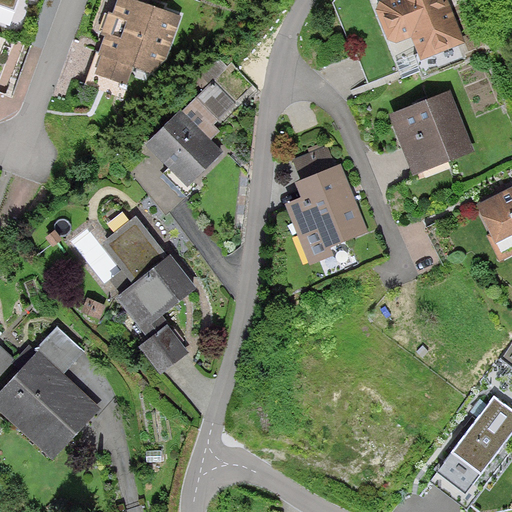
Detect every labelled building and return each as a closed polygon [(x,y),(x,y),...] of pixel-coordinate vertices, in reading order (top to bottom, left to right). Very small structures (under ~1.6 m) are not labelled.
[(0,0),(0,8),(15,13),(19,0),(0,0)] [(124,0),(110,0),(94,48),(131,61),(154,69),(172,17),(124,0)] [(464,44),(446,0),(391,0),(380,4),(376,12),(387,40),(398,44),(410,39),(419,62),(464,44)] [(119,96),(131,61),(94,48),(82,83),(119,96)] [(197,83),(204,91),(225,71),(218,63),(197,83)] [(183,112),(211,141),(220,133),(214,126),(220,121),(217,119),(249,89),(229,68),(225,71),(204,91),(183,112)] [(451,91),(390,115),(414,175),(475,151),(451,91)] [(183,112),(149,144),(187,186),(223,153),(211,141),(183,112)] [(310,206),(296,211),(320,271),(338,264),(334,255),(370,241),(344,175),(304,190),(310,206)] [(511,187),(474,202),(496,256),(511,250),(511,187)] [(102,245),(134,286),(168,259),(164,254),(136,218),(102,245)] [(55,232),(47,238),(53,246),(61,240),(55,232)] [(171,257),(168,259),(134,286),(118,299),(144,333),(187,299),(197,292),(171,257)] [(372,273),(353,282),(361,298),(380,289),(372,273)] [(88,300),(82,313),(99,321),(105,308),(88,300)] [(37,353),(62,377),(85,352),(58,327),(37,353)] [(168,327),(142,348),(162,374),(189,353),(168,327)] [(411,340),(398,356),(421,374),(434,358),(411,340)] [(0,375),(14,360),(0,346),(0,375)] [(37,353),(0,393),(0,411),(57,463),(103,413),(62,377),(37,353)] [(327,425),(320,434),(371,472),(404,428),(353,390),(342,405),(327,425)] [(318,418),(327,425),(342,405),(333,398),(318,418)] [(511,413),(491,399),(445,463),(470,481),(511,424),(511,413)]
